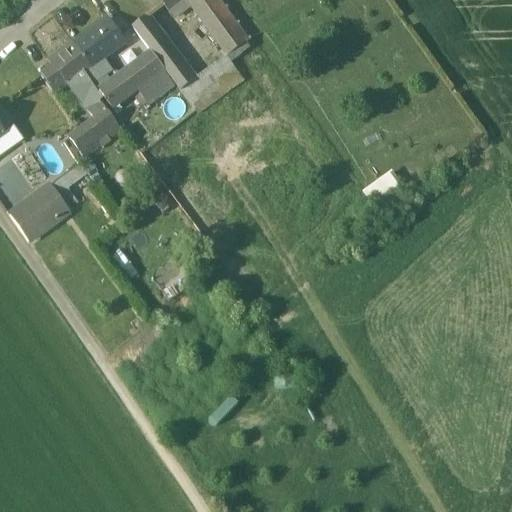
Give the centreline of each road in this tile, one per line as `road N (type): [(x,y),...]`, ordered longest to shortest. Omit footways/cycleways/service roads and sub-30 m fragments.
road 1 (track): [(0,203),(206,511)]
road 2 (track): [(399,0),(511,163)]
